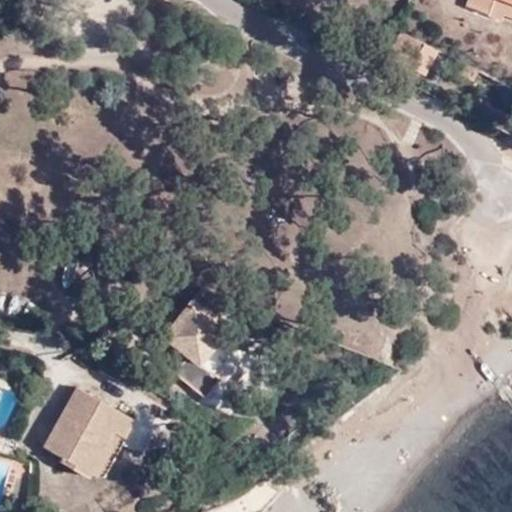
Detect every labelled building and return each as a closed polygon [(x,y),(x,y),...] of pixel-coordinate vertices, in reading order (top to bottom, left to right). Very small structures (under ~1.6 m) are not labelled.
[(506,11),(511,13),(511,0),(468,0),(466,6),(502,19),(506,11)] [(413,49),(416,42),(398,33),(382,64),(407,76),(412,68),(425,74),(437,53),(424,46),(421,52),(413,49)] [(474,79),(477,72),(464,65),(461,72),(474,79)] [(187,358),(209,375),(238,339),(216,320),(230,302),(201,289),(162,336),(187,358)] [(209,375),(218,382),(247,346),(238,339),(209,375)] [(218,382),(209,375),(187,358),(173,375),(203,400),(218,382)] [(2,382),(0,388),(0,440),(16,446),(36,395),(2,382)] [(111,432),(117,435),(121,436),(131,420),(75,389),(42,447),(59,457),(58,461),(86,477),(94,461),(111,432)] [(325,404),(339,421),(354,409),(340,392),(325,404)] [(100,465),(117,435),(111,432),(94,461),(100,465)]
